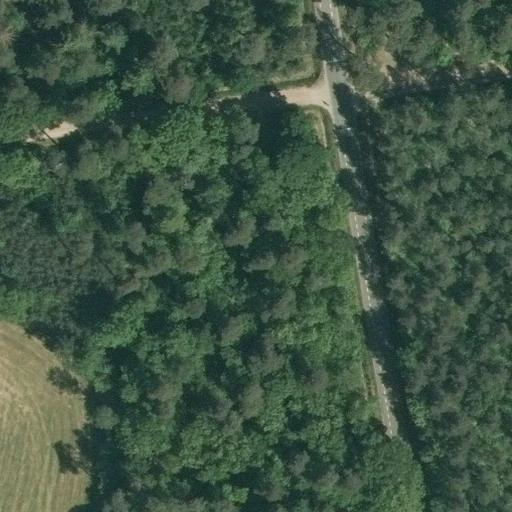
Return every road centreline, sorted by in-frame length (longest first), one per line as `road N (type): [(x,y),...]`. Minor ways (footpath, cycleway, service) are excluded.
road 1 (tertiary): [(409,511),(323,0)]
road 2 (track): [(232,106),(0,138)]
road 3 (track): [(339,91),(511,65)]
